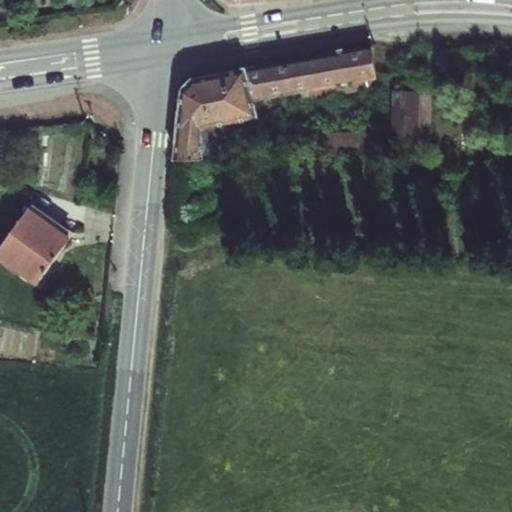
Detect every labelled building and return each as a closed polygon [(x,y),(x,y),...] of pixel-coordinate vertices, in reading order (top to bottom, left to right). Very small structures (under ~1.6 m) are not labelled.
[(483,52),(470,50),(473,65),(485,62),(483,52)] [(412,91),(407,57),(324,70),(330,104),(412,91)] [(488,78),(485,62),(473,65),(476,80),(488,78)] [(476,80),(473,65),(456,69),(459,83),(476,80)] [(324,70),(306,74),(311,107),(330,104),(324,70)] [(245,131),(263,128),(292,123),(291,110),(311,107),(306,74),(214,89),(210,129),(207,161),(318,165),(317,147),(265,147),(246,146),(245,131)] [(435,93),(435,134),(428,134),(426,169),(467,170),(470,95),(435,93)] [(265,147),(263,128),(245,131),(246,146),(265,147)] [(408,168),(426,169),(428,134),(409,134),(409,142),(408,168)] [(341,166),(341,140),(317,140),(317,147),(318,165),(341,166)] [(392,141),(341,140),(341,166),(391,167),(392,141)] [(409,142),(392,141),(391,167),(408,168),(409,142)] [(34,208),(0,252),(42,282),(75,236),(34,208)]
